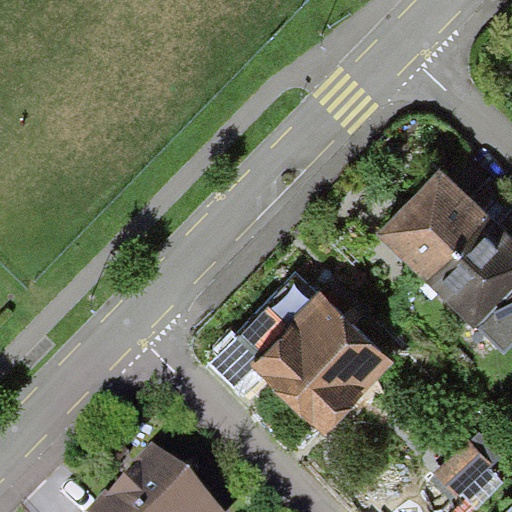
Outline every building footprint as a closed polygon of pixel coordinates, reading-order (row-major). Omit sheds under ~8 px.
[(383,218),(504,331),(511,322),(511,220),(442,155),(383,218)] [(269,382),(323,434),(393,362),(352,323),(321,292),(313,300),(294,282),(215,363),(253,399),(269,382)] [(437,465),(458,487),(490,456),(469,434),(437,465)] [(87,511),(218,511),(192,486),(150,446),(87,511)] [(511,511),(511,499),(498,511),(511,511)]
